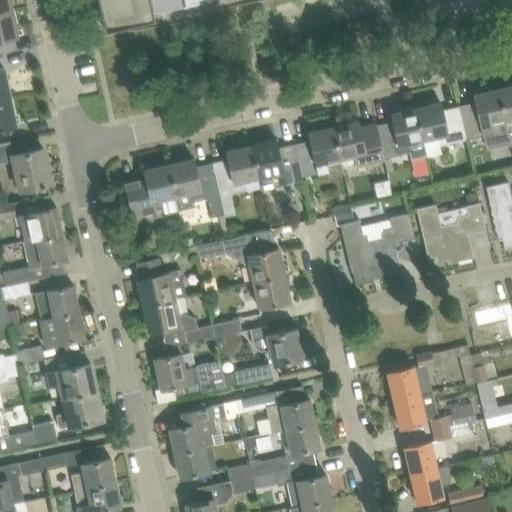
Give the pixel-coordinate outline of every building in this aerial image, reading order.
[(0,0),(0,12),(12,10),(10,0),(0,0)] [(98,0),(106,30),(154,19),(151,2),(161,0),(215,0),(217,5),(240,0),(98,0)] [(361,0),(323,0),(270,11),(275,34),(365,15),(361,0)] [(12,10),(0,12),(0,40),(18,36),(12,10)] [(0,98),(9,96),(3,68),(0,68),(0,98)] [(511,85),(498,89),(505,120),(511,118),(511,85)] [(476,106),(459,110),(466,139),(493,133),(491,123),(505,120),(498,89),(473,94),(476,106)] [(9,96),(0,98),(0,128),(15,125),(9,96)] [(440,102),(415,108),(423,138),(437,135),(439,145),(466,139),(459,110),(443,114),(440,102)] [(393,125),(377,129),(383,158),(410,152),(411,157),(426,154),(423,138),(415,108),(390,113),(393,125)] [(358,121),(333,126),(340,158),(355,154),(357,164),(383,158),(377,129),(361,132),(358,121)] [(311,144),(295,148),(302,181),(303,181),(302,177),(328,171),(326,161),(340,158),(333,126),(308,132),(311,144)] [(276,139),(251,145),(258,176),(272,173),(275,187),(302,181),(295,148),(278,151),(276,139)] [(13,154),(10,142),(0,143),(0,163),(13,161),(19,190),(51,183),(43,148),(13,154)] [(228,163),(212,166),(223,212),(234,210),(230,193),(246,190),(244,180),(258,176),(251,145),(226,151),(228,163)] [(193,158),(168,164),(178,210),(193,206),(192,202),(208,198),(212,215),(223,212),(212,166),(196,170),(193,158)] [(146,181),(125,186),(132,216),(163,209),(165,213),(178,210),(168,164),(144,170),(146,181)] [(486,186),(493,220),(497,239),(501,238),(504,250),(511,247),(511,197),(511,198),(508,181),(486,186)] [(0,217),(16,214),(13,201),(0,203),(0,217)] [(416,208),(423,238),(427,258),(435,256),(435,259),(440,262),(446,260),(447,263),(473,257),(467,233),(485,229),(480,209),(479,202),(465,205),(467,213),(458,215),(456,218),(456,221),(440,225),(435,203),(416,208)] [(20,214),(26,240),(62,233),(61,230),(64,229),(62,220),(59,220),(56,206),(20,214)] [(363,235),(359,220),(340,224),(351,272),(352,272),(355,285),(373,280),(371,271),(378,270),(379,273),(399,268),(394,246),(400,245),(399,242),(414,238),(408,212),(389,217),(391,227),(383,229),(380,234),(381,237),(367,240),(366,235),(363,235)] [(271,230),(251,234),(199,245),(202,258),(228,252),(244,263),(248,262),(252,281),(284,274),(278,248),(275,248),(271,230)] [(3,273),(6,285),(28,281),(45,277),(43,265),(67,259),(62,233),(26,240),(29,253),(27,253),(30,267),(3,273)] [(183,248),(185,261),(198,259),(195,245),(183,248)] [(141,277),(137,278),(143,304),(174,297),(174,298),(186,295),(180,269),(161,273),(158,258),(138,262),(141,277)] [(284,274),(252,281),(258,307),(289,301),(284,274)] [(1,286),(4,299),(30,293),(28,281),(6,285),(1,286)] [(35,292),(41,319),(79,311),(73,284),(47,290),(35,292)] [(174,297),(143,304),(149,331),(162,328),(166,348),(179,345),(215,337),(214,337),(212,325),(212,324),(198,328),(196,318),(186,320),(185,312),(178,314),(174,298),(174,297)] [(6,311),(10,325),(23,322),(23,321),(20,321),(17,309),(6,311)] [(79,311),(41,319),(47,345),(59,343),(85,337),(79,311)] [(239,319),(212,325),(214,337),(241,330),(239,319)] [(23,322),(10,325),(13,337),(26,334),(23,322)] [(295,327),(268,333),(266,324),(249,328),(253,346),(259,350),(270,347),(273,364),(302,358),(295,327)] [(19,363),(44,358),(44,359),(45,359),(45,358),(41,343),(16,349),(19,363)] [(433,352),(437,368),(449,365),(447,358),(470,353),(468,344),(433,352)] [(162,348),(164,356),(154,358),(161,388),(172,385),(175,396),(225,385),(223,373),(220,361),(184,368),(179,345),(166,348),(162,348)] [(387,371),(393,399),(432,390),(426,364),(434,362),(431,351),(416,355),(418,366),(413,367),(412,365),(387,371)] [(480,351),(470,354),(477,381),(487,378),(480,351)] [(0,367),(18,364),(16,354),(3,357),(3,354),(0,354),(0,367)] [(45,359),(44,359),(49,385),(60,382),(63,396),(96,390),(90,362),(69,367),(66,354),(45,358),(45,359)] [(269,363),(234,370),(237,383),(272,375),(269,363)] [(0,408),(3,408),(0,392),(0,382),(8,380),(9,384),(13,383),(17,385),(23,384),(18,364),(0,367),(0,408)] [(234,370),(223,373),(225,385),(237,383),(234,370)] [(487,380),(476,382),(484,417),(511,410),(511,406),(511,402),(497,405),(491,379),(487,380)] [(67,412),(56,414),(59,427),(102,418),(96,390),(63,396),(67,412)] [(285,429),(314,422),(309,398),(281,404),(277,390),(236,399),(238,412),(266,406),(271,432),(285,429)] [(432,390),(393,399),(400,428),(425,422),(425,421),(430,420),(432,429),(465,421),(475,419),(471,401),(450,406),(451,412),(438,415),(432,390)] [(169,428),(175,452),(203,446),(213,444),(210,432),(215,431),(212,419),(226,416),(223,402),(178,412),(181,426),(169,428)] [(3,408),(0,408),(0,449),(36,442),(33,429),(9,434),(3,408)] [(32,424),(33,429),(36,442),(56,438),(52,420),(32,424)] [(404,446),(410,474),(448,465),(442,436),(467,431),(465,421),(432,429),(435,441),(430,442),(429,440),(423,441),(404,446)] [(314,422),(285,429),(290,453),(319,447),(314,422)] [(203,446),(175,452),(180,476),(208,470),(203,446)] [(64,452),(41,457),(44,470),(67,465),(64,452)] [(286,454),(249,462),(252,475),(288,467),(286,454)] [(41,457),(18,462),(21,475),(44,470),(41,457)] [(71,473),(74,490),(115,481),(110,457),(81,463),(83,471),(71,473)] [(249,462),(239,464),(242,477),(252,475),(249,462)] [(448,465),(410,474),(417,503),(427,500),(442,497),(441,492),(439,484),(444,482),(447,481),(449,478),(451,475),(448,465)] [(288,467),(252,475),(254,486),(291,478),(288,467)] [(296,480),(301,504),(330,498),(325,474),(296,480)] [(186,504),(187,511),(215,511),(214,502),(226,500),(233,491),(254,486),(252,475),(242,477),(197,487),(200,501),(186,504)] [(0,480),(0,505),(24,501),(19,476),(0,480)] [(115,481),(74,490),(77,503),(75,503),(76,511),(112,511),(112,507),(120,505),(115,481)] [(481,482),(447,490),(450,506),(484,496),(481,482)] [(490,511),(487,496),(484,496),(450,506),(426,511),(490,511)] [(301,504),(289,507),(289,511),(333,511),(330,498),(301,504)] [(26,511),(24,501),(0,505),(0,511),(26,511)]
